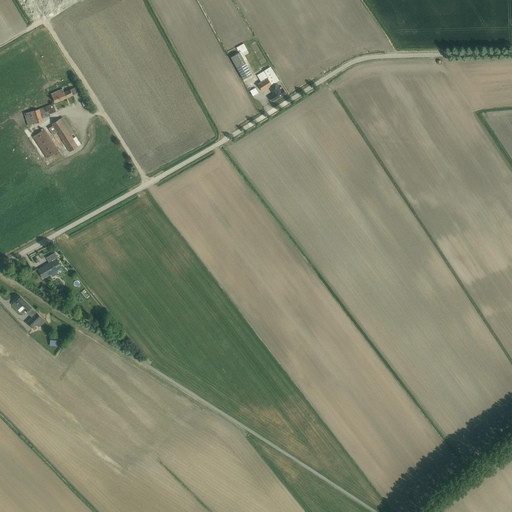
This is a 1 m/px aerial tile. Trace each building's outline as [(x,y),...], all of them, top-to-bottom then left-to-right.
[(243,44),(236,48),(238,51),(239,50),(241,53),(247,50),(243,44)] [(240,53),(231,57),(243,80),(252,75),(240,53)] [(270,67),(257,75),(261,82),(257,84),(262,92),(269,88),(273,94),(269,97),(272,101),(285,93),(281,86),(279,87),(277,83),(275,84),(275,83),(279,81),(270,67)] [(63,89),(51,94),(55,103),(81,92),(79,86),(64,92),(63,89)] [(39,109),(24,113),(28,126),(43,121),(42,118),(50,116),(50,114),(56,112),(53,104),(39,109)] [(53,126),(49,128),(53,135),(57,132),(70,152),(78,146),(81,144),(76,136),(73,138),(71,135),(73,133),(63,117),(52,124),(53,126)] [(45,129),(33,137),(47,158),(59,151),(45,129)] [(39,268),(44,278),(52,275),(64,270),(56,252),(47,256),(50,262),(39,268)] [(36,329),(46,321),(22,295),(13,303),(20,312),(25,307),(28,310),(27,311),(32,316),(28,320),(36,329)]
